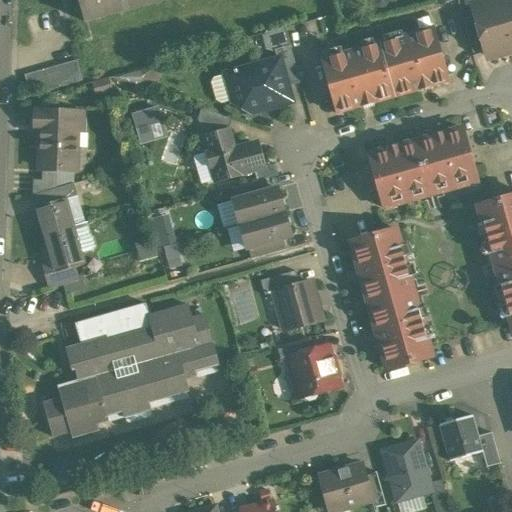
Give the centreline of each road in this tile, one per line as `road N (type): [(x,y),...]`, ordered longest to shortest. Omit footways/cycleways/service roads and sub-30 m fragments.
road 1 (residential): [(371,400),(296,146),(511,87)]
road 2 (residential): [(134,494),(346,436),(371,400)]
road 3 (residential): [(371,400),(489,369)]
